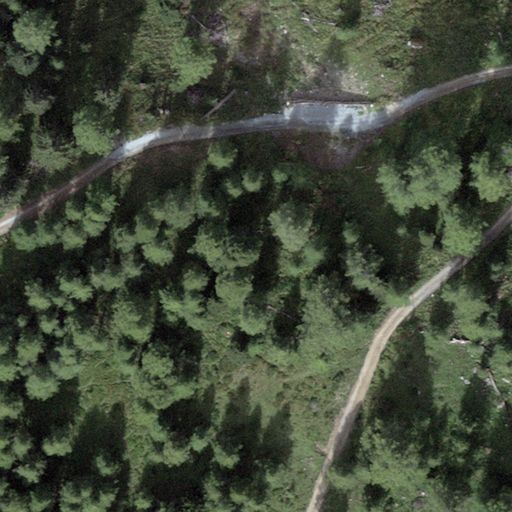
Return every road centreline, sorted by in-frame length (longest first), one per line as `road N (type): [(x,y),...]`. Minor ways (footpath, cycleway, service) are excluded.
road 1 (track): [(511,73),(459,81),(349,123),(271,123),(123,151),(0,229)]
road 2 (track): [(314,511),(392,326),(511,215)]
